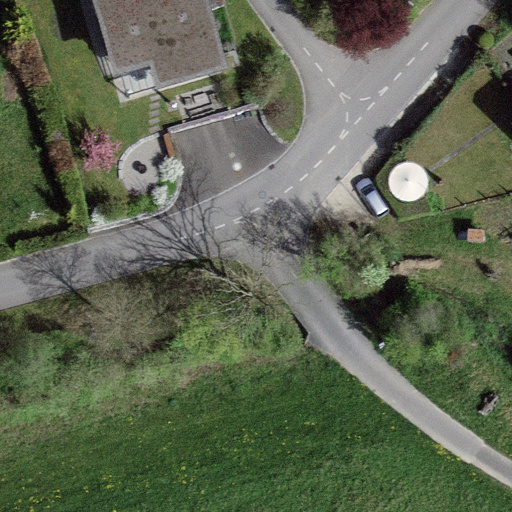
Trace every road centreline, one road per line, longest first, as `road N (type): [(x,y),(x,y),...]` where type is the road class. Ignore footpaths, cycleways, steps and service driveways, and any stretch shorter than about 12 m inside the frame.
road 1 (residential): [(459,0),(275,208),(0,288)]
road 2 (track): [(275,208),(304,292),(339,335),(424,417),(511,473)]
